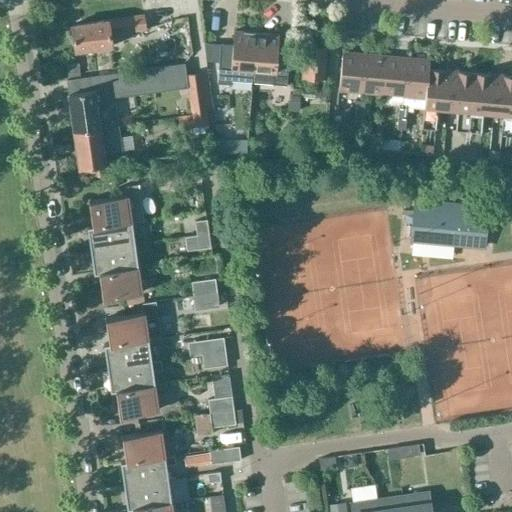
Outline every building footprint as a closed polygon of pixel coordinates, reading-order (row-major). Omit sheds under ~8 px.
[(109,34),(144,29),(142,16),(69,26),(73,51),(111,46),(109,34)] [(219,45),(203,43),(205,61),(218,62),(217,70),(217,84),(230,85),(230,81),(250,83),(255,34),(233,32),(232,46),(219,45)] [(255,34),(250,83),(285,86),(288,50),(276,49),(277,36),(255,34)] [(302,78),(321,80),(324,47),(305,46),(302,78)] [(338,89),(357,91),(360,55),(342,53),(338,89)] [(357,91),(377,93),(380,57),(360,55),(357,91)] [(402,59),(380,57),(377,93),(399,95),(402,59)] [(399,95),(425,97),(428,70),(429,61),(402,59),(399,95)] [(191,114),(205,112),(199,74),(184,76),(182,63),(66,80),(73,131),(86,129),(86,131),(118,127),(114,98),(187,89),(191,114)] [(78,63),(66,64),(67,76),(79,75),(78,63)] [(428,70),(425,97),(422,128),(435,129),(437,99),(448,100),(451,72),(428,70)] [(473,74),(451,72),(448,100),(458,100),(455,131),(467,132),(473,74)] [(495,104),(497,76),(473,74),(467,132),(480,133),(483,103),(495,104)] [(511,77),(497,76),(495,104),(503,104),(501,135),(511,135),(511,77)] [(300,95),(289,94),(287,110),(299,111),(300,95)] [(355,101),(354,113),(362,114),(363,101),(355,101)] [(398,105),(397,117),(406,118),(407,105),(398,105)] [(205,112),(191,114),(194,134),(208,132),(205,112)] [(354,113),(353,125),(361,126),(362,114),(354,113)] [(397,117),(396,129),(405,130),(406,118),(397,117)] [(226,136),(224,125),(215,126),(217,137),(226,136)] [(86,129),(73,131),(79,168),(91,166),(93,176),(106,174),(103,154),(122,151),(118,127),(86,131),(86,129)] [(386,138),(385,148),(398,150),(399,139),(386,138)] [(488,150),(487,158),(498,159),(499,151),(488,150)] [(175,171),(177,185),(201,181),(199,167),(175,171)] [(127,196),(89,201),(93,226),(131,221),(143,219),(138,185),(126,187),(127,196)] [(414,209),(410,242),(467,248),(482,250),(485,217),(486,209),(414,201),(414,209)] [(196,235),(208,234),(206,220),(194,221),(196,235)] [(131,221),(93,226),(86,227),(90,250),(134,244),(131,221)] [(196,235),(184,237),(186,251),(210,247),(208,234),(196,235)] [(134,244),(90,250),(93,274),(99,273),(137,268),(134,244)] [(137,268),(99,273),(103,298),(141,293),(137,268)] [(191,282),(193,296),(216,293),(214,278),(191,282)] [(216,293),(193,296),(195,310),(218,306),(216,293)] [(144,313),(106,318),(109,344),(147,338),(159,336),(154,301),(142,303),(144,313)] [(189,356),(201,355),(225,351),(223,337),(187,342),(189,356)] [(103,344),(106,368),(151,361),(147,338),(109,344),(103,344)] [(225,351),(201,355),(203,368),(227,365),(225,351)] [(160,360),(151,361),(106,368),(110,391),(116,390),(154,385),(152,372),(162,371),(160,360)] [(154,385),(116,390),(119,415),(157,410),(156,397),(165,396),(164,384),(154,385)] [(207,399),(209,414),(233,410),(231,396),(207,399)] [(233,410),(209,414),(211,427),(235,424),(233,410)] [(211,427),(209,414),(194,416),(197,436),(212,433),(211,427)] [(126,461),(172,455),(171,445),(163,447),(160,431),(122,436),(126,461)] [(402,447),(404,457),(416,456),(415,445),(402,447)] [(210,462),(210,464),(240,460),(238,446),(208,450),(209,454),(184,458),(185,466),(210,462)] [(404,457),(402,447),(389,448),(391,459),(404,457)] [(126,461),(120,462),(123,485),(167,479),(166,467),(174,465),(172,455),(126,461)] [(332,468),(331,457),(318,459),(320,470),(332,468)] [(207,473),(208,483),(220,481),(219,472),(207,473)] [(167,479),(123,485),(126,509),(132,508),(171,503),(167,479)] [(402,496),(403,511),(430,511),(427,492),(402,496)] [(377,500),(378,511),(403,511),(402,496),(377,500)] [(378,511),(377,500),(351,504),(351,511),(378,511)] [(171,503),(132,508),(132,511),(182,511),(181,501),(171,503)]
